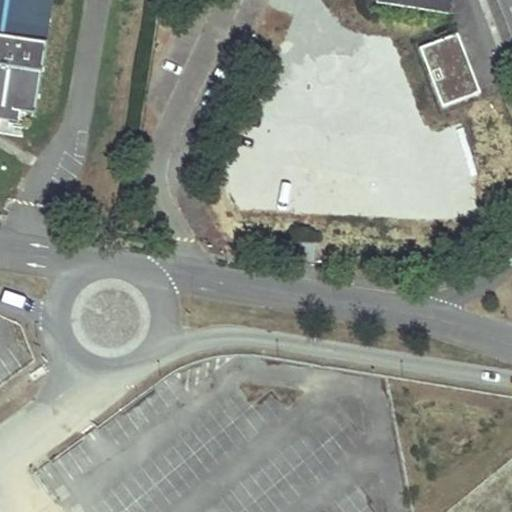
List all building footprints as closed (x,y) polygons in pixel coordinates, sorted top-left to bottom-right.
[(0,0),(0,110),(2,106),(14,109),(15,109),(32,111),(49,0),(0,0)] [(376,0),(376,2),(449,14),(450,0),(376,0)] [(462,33),(422,43),(436,105),(477,95),(462,33)] [(2,106),(0,110),(0,116),(13,118),(14,109),(2,106)] [(293,258),(293,261),(313,264),(316,245),(296,241),(293,258)]
